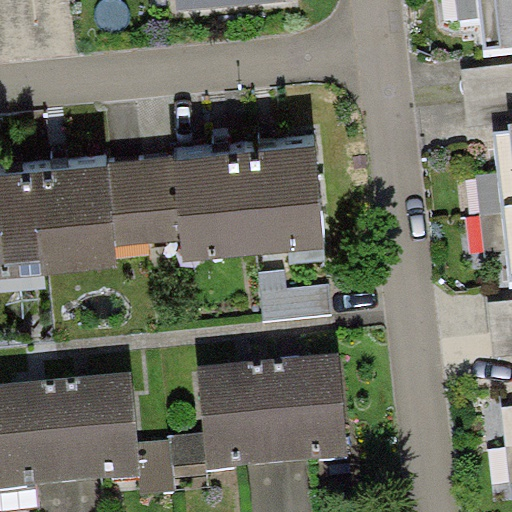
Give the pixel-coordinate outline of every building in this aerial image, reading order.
[(175,0),(177,14),(294,2),(293,0),(175,0)] [(511,0),(478,0),(484,56),(500,55),(501,57),(511,55),(511,0)] [(318,125),(247,131),(257,234),(327,228),(318,125)] [(183,241),(257,234),(247,131),(174,137),(175,148),(182,230),(183,241)] [(494,137),(503,210),(511,209),(511,131),(509,132),(510,135),(494,137)] [(108,145),(38,152),(48,253),(119,246),(118,236),(109,154),(108,145)] [(182,230),(175,148),(109,154),(118,236),(182,230)] [(0,257),(48,253),(38,152),(0,155),(0,257)] [(511,209),(503,210),(511,288),(511,287),(511,209)] [(264,321),(331,316),(329,284),(287,288),(286,271),(260,273),(264,321)] [(340,358),(268,364),(277,466),(349,460),(340,358)] [(277,466),(268,364),(198,370),(204,435),(208,473),(277,466)] [(133,377),(61,383),(70,487),(141,481),(138,444),(133,377)] [(0,492),(70,487),(61,383),(0,388),(0,492)] [(208,473),(204,435),(171,438),(172,442),(175,477),(208,473)] [(175,477),(172,442),(138,444),(141,481),(142,494),(176,492),(175,477)]
